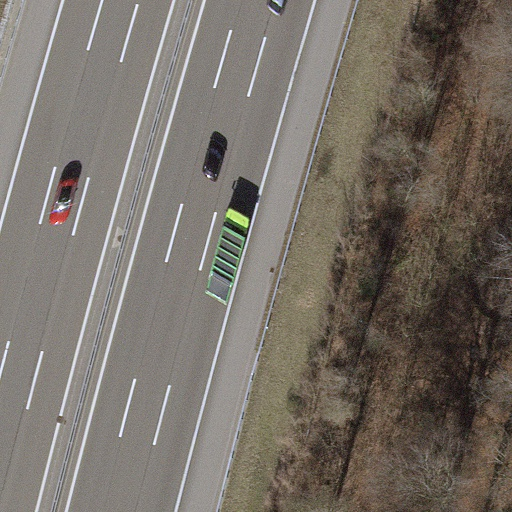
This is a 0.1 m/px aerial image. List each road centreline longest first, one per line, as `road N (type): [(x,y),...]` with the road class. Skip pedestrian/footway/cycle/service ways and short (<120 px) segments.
road 1 (motorway): [(123,511),(262,0)]
road 2 (motorway): [(120,0),(0,445)]
